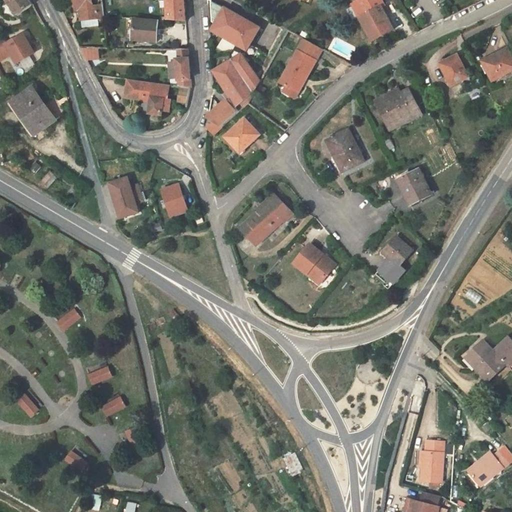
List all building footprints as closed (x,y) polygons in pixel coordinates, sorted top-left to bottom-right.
[(6,0),(19,16),(34,4),(30,0),(6,0)] [(74,0),(76,9),(80,8),(81,20),(83,20),(99,18),(98,6),(93,6),(91,0),(74,0)] [(187,21),(186,14),(185,0),(166,0),(167,5),(168,20),(187,21)] [(363,17),(360,18),(372,40),(381,35),(382,36),(394,29),(382,7),(385,5),(381,0),(360,0),(356,3),(363,17)] [(210,2),(212,23),(216,26),(225,10),(210,2)] [(352,4),(360,18),(363,17),(356,3),(352,4)] [(260,29),(225,10),(216,26),(213,32),(248,51),(260,29)] [(99,18),(83,20),(84,28),(100,26),(99,18)] [(134,20),(133,40),(157,43),(158,21),(134,20)] [(2,36),(0,36),(0,61),(12,54),(17,63),(34,53),(24,35),(7,45),(2,36)] [(305,39),(303,42),(321,52),(323,49),(305,39)] [(303,42),(280,83),(287,87),(296,92),(305,76),(307,78),(321,52),(303,42)] [(95,48),(80,48),(87,61),(99,59),(95,48)] [(511,71),(511,56),(508,48),(490,57),(491,58),(483,62),(493,81),(511,71)] [(179,78),(179,86),(182,86),(192,88),(189,50),(180,49),(178,49),(178,51),(179,60),(177,60),(177,62),(179,78)] [(261,82),(242,54),(214,71),(231,98),(237,109),(254,94),(261,82)] [(469,77),(458,55),(440,64),(451,86),(469,77)] [(177,62),(169,63),(171,79),(179,78),(177,62)] [(307,78),(305,76),(296,92),(287,87),(284,92),(296,98),(307,78)] [(167,100),(164,99),(165,94),(168,95),(169,85),(128,79),(126,98),(141,100),(142,97),(151,98),(151,101),(149,114),(162,115),(162,111),(169,112),(171,100),(167,100)] [(388,95),(376,101),(391,130),(422,114),(409,88),(401,92),(390,98),(388,95)] [(44,102),(34,89),(13,105),(35,135),(37,134),(43,130),(66,113),(59,103),(54,95),(44,102)] [(400,89),(388,95),(390,98),(401,92),(400,89)] [(181,91),(179,101),(189,102),(191,92),(181,91)] [(208,119),(214,122),(222,129),(249,104),(254,94),(237,109),(231,98),(208,119)] [(246,119),(226,137),(234,146),(237,144),(244,151),(261,135),(246,119)] [(215,135),(222,129),(214,122),(207,128),(215,135)] [(43,130),(37,134),(41,139),(46,135),(43,130)] [(349,130),(327,141),(343,172),(365,161),(349,130)] [(244,151),(237,144),(234,146),(241,153),(244,151)] [(29,153),(22,161),(28,166),(34,158),(29,153)] [(35,164),(31,169),(35,173),(39,168),(35,164)] [(410,174),(398,180),(402,188),(404,187),(413,205),(433,195),(420,169),(410,174)] [(396,177),(398,180),(410,174),(409,170),(396,177)] [(50,171),(41,181),(45,185),(54,176),(55,175),(50,171)] [(54,176),(45,185),(48,188),(56,178),(54,176)] [(118,208),(122,218),(140,212),(137,203),(131,187),(128,178),(111,184),(114,194),(117,193),(121,207),(118,208)] [(168,208),(172,217),(189,211),(179,184),(162,190),(166,200),(168,208)] [(80,189),(75,185),(69,193),(73,197),(80,189)] [(138,185),(131,187),(137,203),(143,201),(138,185)] [(275,195),(258,211),(259,212),(264,217),(272,210),(269,207),(279,198),(275,195)] [(259,212),(241,229),(257,245),(284,221),(279,215),(287,207),(279,198),(269,207),(272,210),(264,217),(259,212)] [(168,208),(166,200),(160,202),(163,210),(168,208)] [(285,222),(294,214),(287,207),(279,215),(284,221),(285,222)] [(161,225),(152,227),(155,233),(163,231),(161,225)] [(413,251),(398,237),(384,253),(390,258),(381,270),(395,282),(406,271),(400,266),(413,251)] [(295,264),(308,274),(310,271),(323,281),(336,264),(310,244),(295,264)] [(395,282),(381,270),(377,274),(392,287),(395,282)] [(323,281),(310,271),(308,274),(321,284),(323,281)] [(75,309),(59,322),(67,331),(82,319),(75,309)] [(511,339),(509,337),(494,351),(507,364),(511,369),(511,339)] [(469,354),(480,365),(476,368),(489,382),(507,364),(494,351),(483,340),(469,354)] [(466,357),(476,368),(480,365),(469,354),(466,357)] [(90,375),(94,385),(113,377),(109,367),(90,375)] [(19,402),(32,417),(41,409),(28,394),(19,402)] [(105,408),(109,417),(128,407),(123,398),(105,408)] [(127,430),(131,441),(141,437),(137,427),(127,430)] [(445,441),(426,440),(426,453),(423,452),(422,482),(442,483),(445,441)] [(66,459),(83,471),(89,462),(72,450),(66,459)] [(491,452),(468,471),(481,486),(509,463),(499,451),(494,456),(491,452)] [(437,506),(440,497),(423,493),(421,502),(409,499),(406,511),(438,511),(440,507),(437,506)] [(129,503),(127,511),(136,511),(138,504),(129,503)]
